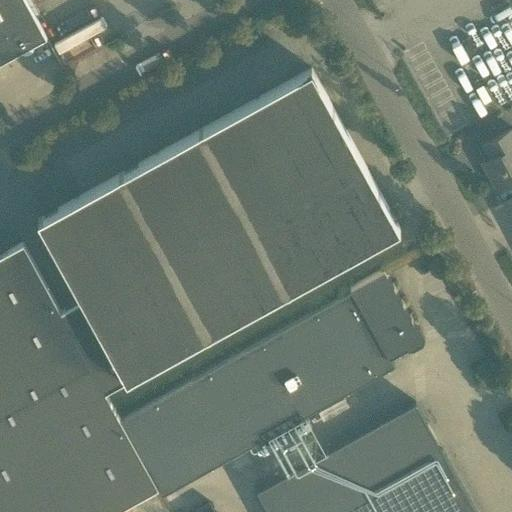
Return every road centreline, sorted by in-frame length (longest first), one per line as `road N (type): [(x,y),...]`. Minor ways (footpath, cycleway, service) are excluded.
road 1 (unclassified): [(511,316),(341,0)]
road 2 (unclassified): [(0,136),(246,0)]
